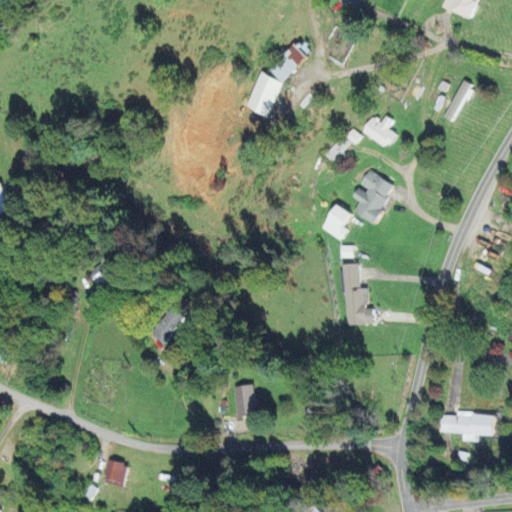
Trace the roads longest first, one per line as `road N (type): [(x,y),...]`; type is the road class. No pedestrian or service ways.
road 1 (residential): [(400,446),(145,445),(0,386)]
road 2 (residential): [(407,511),(400,446),(423,339),(452,244),(511,125)]
